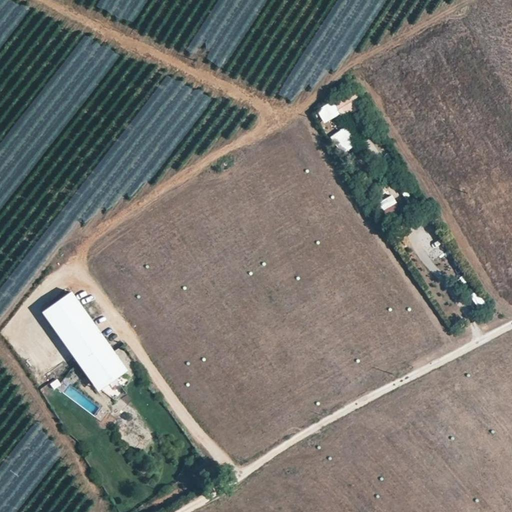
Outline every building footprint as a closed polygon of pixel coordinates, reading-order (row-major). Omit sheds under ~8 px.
[(357,89),(334,101),(341,114),(342,117),(365,104),(357,89)] [(341,114),(334,101),(317,110),(324,124),(341,114)] [(344,154),(356,144),(343,128),(331,137),(344,154)] [(392,198),(382,204),(388,214),(398,208),(392,198)] [(102,335),(73,294),(44,314),(81,366),(84,364),(101,389),(124,373),(99,337),(102,335)] [(127,371),(102,335),(99,337),(124,373),(127,371)] [(84,364),(81,366),(98,391),(101,389),(84,364)]
